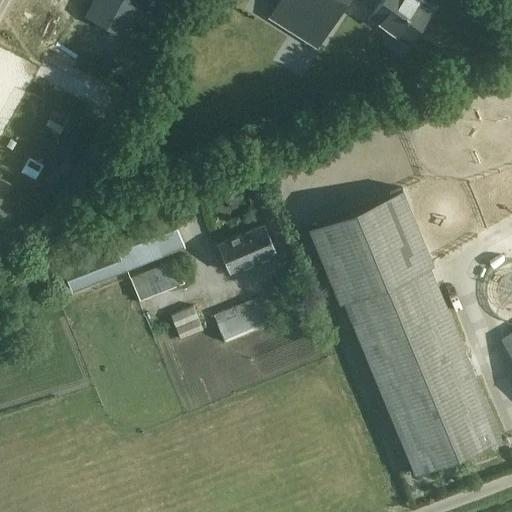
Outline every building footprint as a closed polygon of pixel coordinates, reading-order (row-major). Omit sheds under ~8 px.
[(93,0),(82,20),(125,42),(140,13),(155,21),(165,0),(93,0)] [(281,0),(271,17),(318,46),(347,0),(281,0)] [(431,9),(418,0),(382,0),(372,14),(395,31),(398,27),(410,36),(407,40),(408,41),(431,9)] [(0,178),(0,222),(6,212),(0,209),(0,203),(10,184),(0,178)] [(502,440),(436,281),(429,265),(434,263),(433,262),(433,263),(402,189),(310,227),(340,301),(340,302),(344,300),(417,475),(502,440)] [(187,250),(175,219),(118,242),(121,251),(66,274),(74,295),(187,250)] [(276,252),(264,224),(219,243),(231,271),(276,252)] [(187,285),(185,281),(177,261),(132,279),(142,303),(187,285)] [(270,324),(259,298),(215,316),(226,343),(270,324)] [(204,331),(200,322),(194,307),(172,315),(182,340),(204,331)] [(511,332),(502,339),(511,355),(511,332)]
